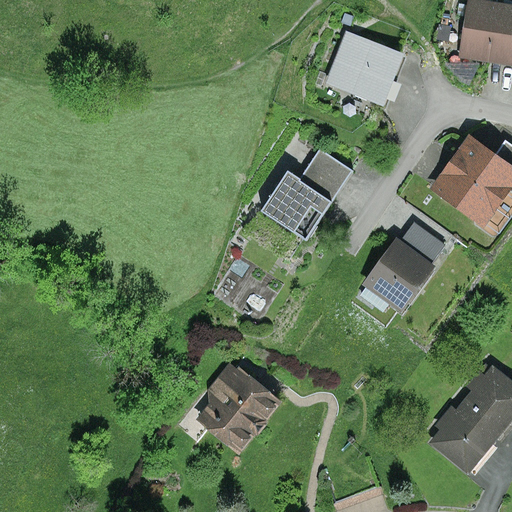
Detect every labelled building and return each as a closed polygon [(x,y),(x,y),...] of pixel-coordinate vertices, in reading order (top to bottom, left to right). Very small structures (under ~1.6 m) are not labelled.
[(511,4),(485,0),(469,0),(460,55),(511,63),(511,4)] [(405,54),(348,33),(327,87),(384,109),(405,54)] [(511,166),(496,154),(473,137),(434,189),(477,222),(478,225),(493,236),(511,210),(511,208),(504,203),(511,192),(511,166)] [(511,144),(506,140),(496,154),(511,166),(511,144)] [(321,150),(301,181),(333,202),(354,171),(321,150)] [(301,181),(290,173),(264,211),(307,240),(333,202),(301,181)] [(415,223),(402,241),(432,264),(446,245),(415,223)] [(402,241),(399,239),(364,286),(403,315),(438,268),(432,264),(402,241)] [(284,401),(233,361),(206,394),(194,405),(199,419),(244,451),(256,436),(260,436),(270,425),(269,420),(284,401)] [(511,423),(511,381),(495,367),(487,377),(481,371),(467,387),(473,392),(431,443),(475,479),(500,449),(494,445),(511,423)] [(327,475),(338,508),(381,493),(371,461),(327,475)]
